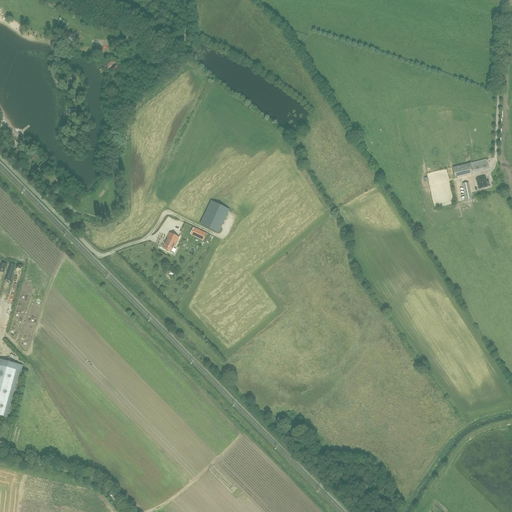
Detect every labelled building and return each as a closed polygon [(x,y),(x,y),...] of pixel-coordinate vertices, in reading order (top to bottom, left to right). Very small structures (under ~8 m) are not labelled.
[(461,176),(489,169),(486,159),(470,163),(471,166),(460,169),(461,176)] [(476,178),(478,189),(490,186),(489,180),(487,181),(486,176),(476,178)] [(466,199),(471,198),(468,183),(463,184),(466,199)] [(203,224),(221,233),(231,210),(213,201),(203,224)] [(178,237),(170,233),(163,248),(171,252),(173,247),(174,247),(178,237)] [(0,360),(0,414),(9,417),(22,366),(0,360)]
